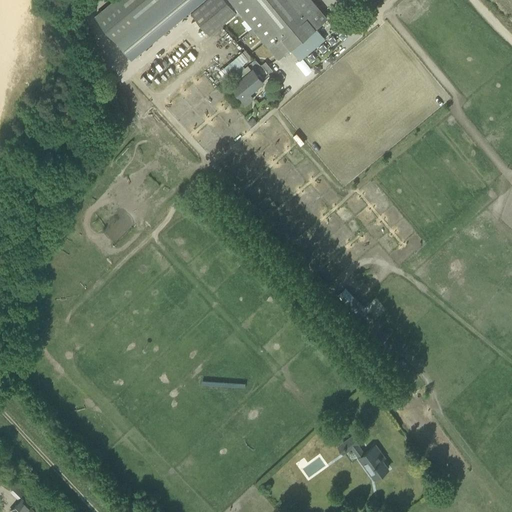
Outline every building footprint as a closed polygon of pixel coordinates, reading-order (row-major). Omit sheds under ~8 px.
[(114,0),(95,16),(131,59),(189,11),(201,0),(114,0)] [(210,36),(236,13),(225,0),(204,0),(190,12),(210,36)] [(230,0),(239,10),(253,27),(249,31),(252,35),(257,31),(278,57),(291,46),(297,54),(320,34),(315,27),(326,17),(312,0),(230,0)] [(245,48),(219,70),(225,78),(251,56),(245,48)] [(264,82),(253,68),(230,87),(245,105),(254,98),(250,94),(264,82)] [(374,478),(388,468),(377,453),(380,451),(375,444),(364,452),(356,441),(357,441),(353,435),(338,445),(343,453),(352,447),(374,478)] [(15,484),(10,490),(17,497),(23,491),(15,484)] [(10,510),(11,511),(32,511),(20,500),(10,510)]
